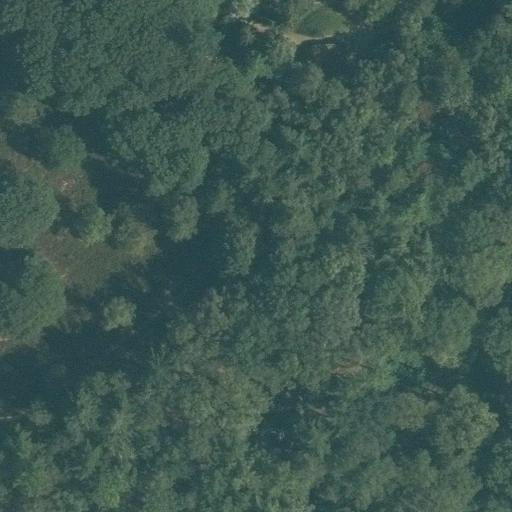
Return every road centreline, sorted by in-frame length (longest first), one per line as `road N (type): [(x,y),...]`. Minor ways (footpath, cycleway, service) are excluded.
road 1 (track): [(456,371),(0,29)]
road 2 (track): [(376,511),(511,263)]
